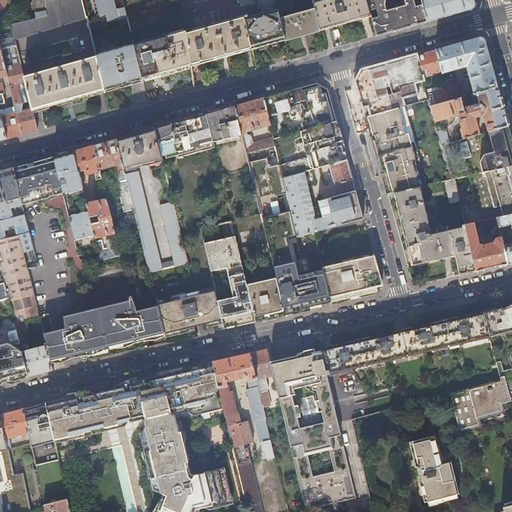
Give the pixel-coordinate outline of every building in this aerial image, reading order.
[(45,0),(47,15),(35,18),(28,19),(28,20),(11,24),(13,31),(15,38),(86,16),(81,0),(45,0)] [(33,0),(35,18),(47,15),(45,0),(33,0)] [(113,0),(96,0),(99,11),(95,14),(96,16),(97,17),(98,18),(99,19),(100,20),(101,21),(103,22),(105,20),(127,15),(124,5),(116,8),(113,0)] [(313,10),(318,31),(361,19),(370,17),(365,0),(312,0),(311,0),(313,10)] [(365,0),(370,17),(375,36),(388,33),(401,29),(414,26),(426,22),(419,0),(365,0)] [(419,0),(426,22),(429,22),(436,20),(449,16),(469,10),(471,7),(473,3),(472,0),(419,0)] [(243,16),(251,50),(278,42),(285,40),(280,20),(277,9),(270,11),(246,17),(246,15),(243,16)] [(280,20),(285,40),(318,31),(313,10),(280,20)] [(194,29),(185,31),(190,67),(200,64),(251,50),(243,16),(243,15),(194,29)] [(134,43),(135,45),(183,32),(182,29),(134,43)] [(15,38),(13,31),(0,34),(0,45),(7,75),(16,111),(22,134),(32,131),(37,130),(32,110),(31,107),(21,110),(22,103),(18,83),(25,81),(24,76),(15,38)] [(135,45),(134,45),(142,80),(145,79),(188,67),(190,67),(185,31),(183,32),(135,45)] [(477,39),(435,51),(441,72),(441,74),(465,68),(468,79),(466,79),(467,83),(469,82),(473,95),(497,89),(491,67),(484,42),(480,41),(477,39)] [(96,56),(104,90),(142,80),(134,45),(132,46),(116,50),(114,51),(98,55),(96,56)] [(435,51),(416,56),(422,77),(441,72),(435,51)] [(31,107),(32,110),(37,109),(49,105),(58,103),(79,97),(87,95),(100,92),(104,90),(96,56),(88,58),(24,76),(25,81),(30,101),(31,107)] [(361,71),(355,81),(378,162),(387,194),(393,193),(419,187),(424,186),(402,108),(428,100),(422,77),(416,56),(361,71)] [(188,67),(145,79),(145,81),(189,69),(188,67)] [(444,82),(445,87),(449,102),(460,99),(466,97),(465,94),(459,95),(456,84),(454,85),(453,80),(444,82)] [(18,83),(22,103),(30,101),(25,81),(18,83)] [(316,83),(263,98),(267,117),(288,111),(289,115),(292,118),(295,117),(296,113),(299,112),(302,122),(300,123),(302,131),(335,122),(326,89),(316,83)] [(434,90),(439,105),(449,102),(445,87),(434,90)] [(439,105),(430,107),(434,122),(457,115),(461,129),(460,129),(463,139),(477,135),(473,118),(483,115),(487,133),(507,127),(504,116),(502,106),(497,89),(473,95),(472,95),(474,104),(472,105),(472,106),(472,107),(463,110),(460,99),(449,102),(439,105)] [(79,97),(58,103),(58,106),(79,100),(79,97)] [(248,103),(234,106),(241,134),(245,154),(274,146),(273,139),(272,137),(252,143),(250,135),(247,134),(246,132),(253,130),(253,128),(252,124),(256,123),(257,127),(258,129),(269,125),(267,117),(263,98),(257,100),(248,103)] [(224,109),(205,115),(212,142),(222,139),(233,136),(241,134),(234,106),(224,109)] [(0,113),(6,138),(17,135),(22,134),(16,111),(3,114),(3,113),(0,113)] [(170,124),(154,129),(161,156),(170,154),(175,152),(177,157),(213,147),(212,142),(205,115),(191,118),(170,124)] [(342,141),(339,129),(337,129),(335,122),(302,131),(303,133),(301,134),(303,142),(298,144),(299,148),(294,156),(286,159),(289,172),(294,171),(296,175),(303,173),(328,166),(346,161),(344,154),(346,153),(342,141)] [(448,143),(441,145),(451,180),(453,179),(467,176),(511,166),(511,143),(507,127),(487,133),(477,135),(463,139),(448,143)] [(142,243),(143,250),(149,273),(161,270),(160,264),(138,172),(134,173),(133,167),(149,162),(151,168),(163,165),(161,156),(154,129),(138,133),(135,134),(116,139),(127,184),(132,203),(134,213),(136,221),(142,243)] [(444,129),(437,131),(441,145),(448,143),(444,129)] [(105,142),(93,146),(98,169),(116,165),(121,186),(127,184),(116,139),(105,142)] [(79,150),(73,151),(78,172),(83,170),(84,175),(94,172),(95,180),(101,178),(98,169),(93,146),(79,150)] [(62,193),(65,192),(66,193),(78,190),(79,188),(82,188),(78,173),(78,172),(73,151),(59,155),(52,157),(58,180),(59,180),(62,193)] [(32,162),(12,168),(19,197),(21,205),(49,198),(48,197),(62,193),(59,180),(58,180),(52,157),(32,162)] [(247,163),(260,214),(263,228),(275,279),(284,315),(293,313),(297,312),(296,308),(302,306),(303,309),(309,308),(314,307),(320,305),(330,303),(328,298),(322,271),(313,273),(298,277),(294,262),(291,263),(285,241),(296,238),(296,237),(290,212),(280,214),(276,197),(286,195),(282,179),(279,164),(268,167),(266,158),(247,163)] [(352,180),(346,161),(328,166),(334,185),(352,180)] [(511,167),(511,166),(467,176),(477,213),(499,207),(502,217),(511,214),(511,167)] [(0,171),(0,201),(19,197),(12,168),(0,171)] [(296,175),(282,179),(286,195),(290,212),(296,237),(313,233),(362,220),(355,191),(317,201),(319,209),(312,210),(303,173),(296,175)] [(101,178),(95,180),(91,181),(94,194),(104,191),(101,178)] [(453,179),(451,180),(443,182),(449,204),(459,202),(453,179)] [(454,256),(458,276),(465,274),(475,272),(464,226),(464,225),(461,226),(462,228),(430,235),(419,187),(393,193),(411,266),(454,256)] [(66,193),(65,192),(62,193),(62,196),(83,191),(82,188),(79,188),(78,190),(66,193)] [(0,239),(18,236),(26,270),(37,267),(21,205),(19,197),(0,201),(0,239)] [(94,238),(114,233),(107,206),(106,201),(105,198),(86,203),(88,210),(93,234),(94,238)] [(177,223),(172,201),(159,205),(172,261),(174,267),(187,263),(179,231),(177,223)] [(134,213),(132,203),(124,205),(126,215),(134,213)] [(88,210),(67,215),(73,239),(93,234),(88,210)] [(134,213),(126,215),(128,224),(136,221),(134,213)] [(260,214),(231,221),(234,235),(263,228),(260,214)] [(511,214),(502,217),(496,219),(507,265),(511,263),(511,214)] [(472,224),(464,226),(475,272),(490,269),(507,265),(496,219),(480,222),(483,234),(489,232),(494,237),(495,240),(493,244),(481,246),(477,244),(472,224)] [(100,240),(103,253),(108,252),(105,240),(114,238),(118,256),(119,255),(114,233),(94,238),(95,241),(100,240)] [(0,239),(0,267),(4,283),(6,293),(7,293),(14,322),(24,320),(33,317),(38,316),(26,270),(18,236),(0,239)] [(222,325),(224,330),(238,326),(255,323),(246,286),(242,268),(240,261),(237,250),(234,236),(203,244),(210,272),(226,268),(233,298),(217,302),(222,321),(222,325)] [(108,252),(110,258),(118,256),(114,238),(105,240),(108,252)] [(317,252),(316,246),(306,240),(301,249),(303,249),(306,251),(308,254),(317,252)] [(134,245),(136,252),(143,250),(142,243),(134,245)] [(237,250),(240,261),(260,256),(258,245),(237,250)] [(103,253),(98,254),(100,260),(110,258),(108,252),(103,253)] [(322,269),(322,271),(328,298),(375,287),(381,286),(373,257),(322,269)] [(160,264),(161,270),(174,267),(172,261),(160,264)] [(246,286),(255,323),(270,319),(281,316),(284,315),(275,279),(272,280),(246,286)] [(4,283),(0,283),(0,382),(0,383),(5,382),(25,377),(28,376),(14,322),(7,293),(6,293),(4,283)] [(328,298),(330,303),(356,297),(376,292),(375,287),(328,298)] [(214,289),(156,303),(164,334),(193,328),(196,327),(203,325),(206,325),(222,321),(217,302),(214,289)] [(64,328),(43,334),(45,345),(50,362),(72,357),(148,338),(164,334),(156,303),(136,308),(133,292),(130,293),(132,301),(105,308),(62,318),(64,328)] [(481,314),(488,338),(511,330),(511,305),(506,307),(500,309),(481,314)] [(506,305),(481,312),(481,314),(500,309),(506,307),(506,305)] [(326,349),(320,350),(326,375),(406,357),(488,338),(481,314),(473,316),(464,318),(455,320),(429,326),(415,329),(410,330),(390,334),(382,336),(366,340),(344,345),(337,346),(326,349)] [(43,334),(38,316),(33,317),(38,335),(43,334)] [(428,323),(429,326),(455,320),(455,317),(428,323)] [(24,320),(14,322),(28,376),(40,373),(52,370),(50,362),(45,345),(27,350),(28,347),(26,341),(29,340),(24,320)] [(164,334),(165,338),(181,334),(194,331),(193,328),(164,334)] [(295,355),(295,356),(285,358),(269,362),(272,376),(291,451),(305,510),(314,508),(315,511),(319,511),(318,507),(355,498),(341,437),(326,375),(320,350),(313,352),(312,347),(302,350),(302,352),(299,353),(299,354),(295,355)] [(256,352),(249,354),(262,408),(270,406),(267,393),(268,390),(265,377),(272,376),(269,362),(266,350),(256,352)] [(226,359),(211,362),(222,408),(232,448),(242,446),(249,444),(250,447),(253,446),(247,421),(239,423),(236,412),(235,412),(230,391),(228,391),(225,381),(244,377),(246,382),(248,389),(245,389),(254,425),(255,425),(266,423),(262,408),(249,354),(232,358),(226,359)] [(122,427),(122,426),(126,425),(128,421),(129,421),(131,422),(142,419),(145,421),(146,425),(144,426),(139,435),(153,490),(162,493),(160,498),(158,501),(154,507),(151,511),(196,511),(198,508),(203,507),(237,499),(229,466),(192,476),(189,474),(186,461),(176,420),(173,418),(172,414),(175,410),(184,408),(195,415),(222,408),(211,362),(182,369),(181,366),(154,372),(155,376),(136,380),(135,378),(126,380),(118,384),(104,388),(85,392),(77,393),(67,395),(67,397),(63,398),(45,403),(54,440),(55,444),(72,439),(93,434),(92,433),(102,431),(102,432),(122,427)] [(500,362),(495,363),(500,382),(470,389),(477,419),(511,409),(511,407),(511,406),(511,372),(511,369),(503,371),(500,362)] [(477,419),(470,389),(449,394),(459,431),(479,426),(477,419)] [(24,408),(22,409),(28,433),(30,444),(31,446),(54,440),(45,403),(34,405),(24,408)] [(11,411),(0,414),(0,419),(5,439),(8,438),(28,433),(22,409),(11,411)] [(0,511),(30,511),(22,472),(13,474),(7,449),(5,439),(0,419),(0,511)] [(176,420),(186,461),(188,458),(178,422),(176,420)] [(267,459),(274,457),(266,423),(255,425),(259,442),(262,441),(267,459)] [(434,435),(410,441),(416,467),(417,467),(419,476),(418,476),(424,502),(459,493),(451,462),(440,464),(435,446),(437,445),(434,435)] [(55,444),(57,453),(74,448),(72,439),(55,444)] [(54,440),(31,446),(35,465),(58,460),(57,453),(55,444),(54,440)] [(242,446),(232,448),(232,450),(247,511),(262,511),(247,449),(243,450),(242,446)] [(58,460),(35,465),(44,505),(67,499),(58,460)] [(43,505),(45,511),(51,511),(53,510),(54,511),(55,510),(57,511),(70,511),(67,499),(44,505),(43,505)] [(237,499),(203,507),(207,511),(238,504),(237,499)]
